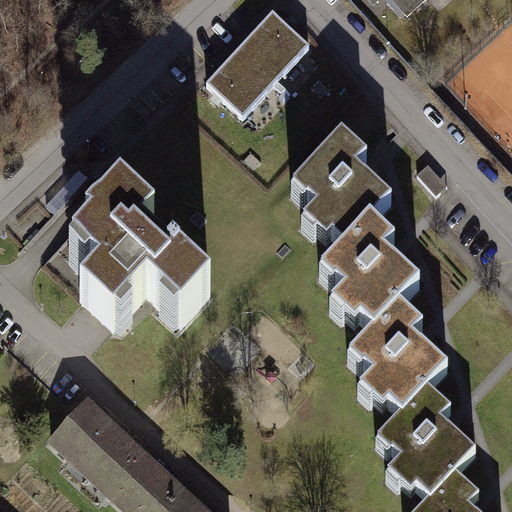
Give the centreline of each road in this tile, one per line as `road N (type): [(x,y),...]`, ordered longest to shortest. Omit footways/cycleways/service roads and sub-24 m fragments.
road 1 (residential): [(0,288),(233,511)]
road 2 (residential): [(218,0),(0,204)]
road 3 (residential): [(313,0),(511,217)]
